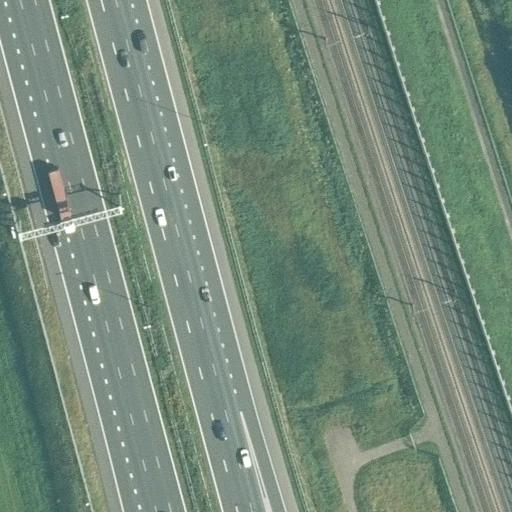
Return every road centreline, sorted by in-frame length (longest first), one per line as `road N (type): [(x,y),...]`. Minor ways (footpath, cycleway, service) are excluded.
road 1 (motorway): [(27,0),(163,511)]
road 2 (motorway): [(216,412),(106,0)]
